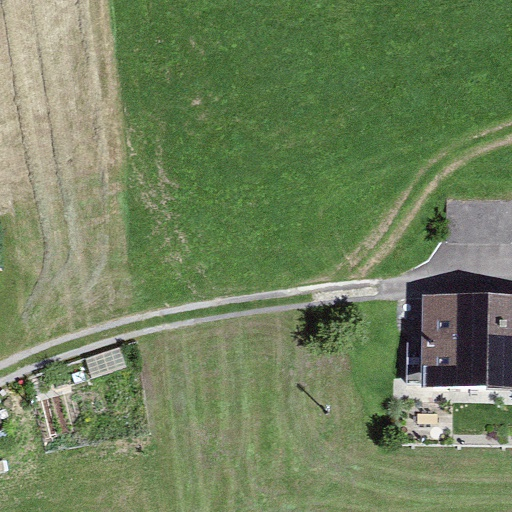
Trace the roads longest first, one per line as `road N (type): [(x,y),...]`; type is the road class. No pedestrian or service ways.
road 1 (track): [(310,297),(155,322),(0,373)]
road 2 (track): [(310,297),(511,286)]
